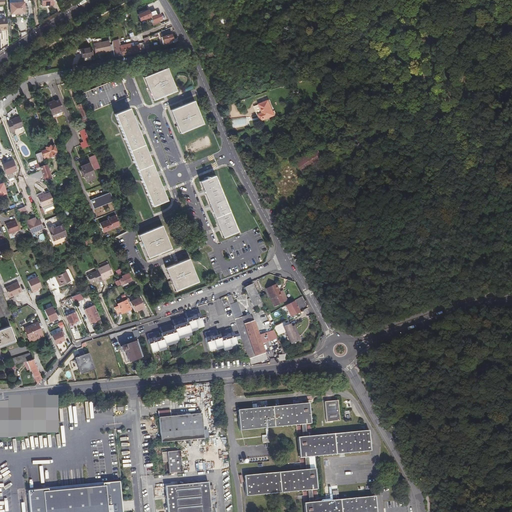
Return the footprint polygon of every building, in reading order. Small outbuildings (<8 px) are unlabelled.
[(9,4),(10,15),(15,15),(20,15),(20,14),(25,14),(24,3),(9,4)] [(154,12),(147,16),(149,19),(148,20),(149,22),(148,23),(148,24),(150,23),(151,26),(155,24),(154,23),(159,20),(156,16),(155,16),(154,12)] [(133,19),(129,21),(134,31),(138,29),(133,19)] [(161,39),(162,42),(164,46),(169,43),(169,42),(173,40),(171,35),(162,39),(161,39)] [(113,39),(113,50),(115,56),(146,50),(145,46),(143,42),(140,43),(140,44),(121,48),(119,38),(113,39)] [(110,42),(93,44),(96,55),(111,52),(110,42)] [(91,48),(81,50),(83,59),(93,57),(91,48)] [(165,68),(141,78),(151,101),(174,91),(165,68)] [(126,96),(119,78),(90,91),(98,109),(113,102),(126,96)] [(424,88),(419,91),(428,111),(434,109),(424,88)] [(257,115),(259,121),(273,115),(267,100),(258,104),(261,113),(257,115)] [(59,101),(55,102),(59,113),(63,112),(59,101)] [(192,101),(169,111),(178,134),(202,124),(192,101)] [(52,116),(59,113),(55,102),(53,103),(53,102),(47,104),(52,116)] [(77,106),(82,116),(86,114),(82,104),(77,106)] [(127,109),(112,115),(151,207),(166,201),(127,109)] [(83,128),(92,124),(87,114),(86,114),(82,116),(79,117),(83,128)] [(23,127),(20,117),(11,121),(12,122),(8,124),(12,134),(16,132),(15,130),(23,127)] [(85,144),(86,148),(90,147),(86,137),(86,136),(85,133),(81,135),(85,144)] [(188,144),(191,151),(211,143),(208,136),(188,144)] [(45,148),(46,150),(42,152),(44,157),(45,160),(46,160),(47,161),(48,160),(48,159),(49,159),(49,158),(54,156),(53,153),(56,152),(53,146),(50,147),(49,147),(48,145),(46,146),(46,148),(45,148)] [(316,150),(297,162),(303,172),(323,160),(316,150)] [(3,164),(7,174),(13,172),(17,171),(13,161),(3,164)] [(94,176),(88,162),(80,165),(82,169),(83,172),(86,179),(94,176)] [(40,168),(41,170),(42,174),(49,171),(47,165),(40,168)] [(203,192),(218,185),(214,176),(199,182),(203,192)] [(218,185),(203,192),(222,238),(237,232),(218,185)] [(94,209),(113,201),(110,192),(90,200),(94,209)] [(51,196),(50,194),(46,196),(47,197),(38,200),(42,209),(54,204),(51,196)] [(32,232),(44,228),(40,218),(36,219),(36,218),(34,219),(34,217),(27,220),(32,232)] [(4,223),(8,234),(19,231),(15,220),(4,223)] [(47,227),(52,241),(67,236),(62,224),(53,227),(52,225),(47,227)] [(160,226),(137,236),(147,259),(170,249),(160,226)] [(91,240),(82,242),(84,249),(92,246),(91,240)] [(9,251),(6,242),(1,245),(4,253),(9,251)] [(188,259),(165,269),(174,292),(198,282),(188,259)] [(98,270),(99,272),(101,276),(103,281),(109,278),(108,277),(114,275),(109,265),(101,269),(98,270)] [(205,265),(197,268),(201,277),(209,273),(205,265)] [(62,273),(67,283),(71,281),(67,271),(62,273)] [(101,276),(99,272),(88,277),(92,285),(97,283),(99,282),(99,283),(103,281),(101,276)] [(62,285),(67,283),(62,273),(57,275),(62,285)] [(128,273),(122,276),(121,273),(117,275),(119,279),(120,280),(122,285),(131,281),(128,273)] [(38,290),(37,288),(42,286),(38,276),(29,280),(34,291),(38,290)] [(18,281),(5,287),(10,297),(23,291),(18,281)] [(261,303),(253,284),(245,287),(254,306),(261,303)] [(277,285),(266,289),(274,307),(287,302),(282,291),(279,292),(277,285)] [(0,287),(0,303),(6,318),(12,315),(12,313),(2,293),(0,287)] [(80,292),(71,296),(74,303),(83,299),(80,292)] [(134,312),(144,308),(139,296),(129,300),(134,312)] [(231,296),(227,297),(232,311),(235,320),(242,317),(237,303),(234,304),(232,296),(231,296)] [(126,301),(118,305),(118,306),(115,308),(118,315),(127,311),(128,312),(131,311),(126,301)] [(296,306),(294,302),(285,307),(291,318),(300,313),(297,309),(299,308),(298,306),(296,306)] [(43,309),(49,322),(57,318),(51,305),(43,309)] [(101,320),(95,307),(86,310),(92,324),(101,320)] [(197,327),(203,325),(200,315),(198,316),(196,310),(185,314),(188,321),(186,321),(187,324),(186,324),(183,318),(172,321),(174,328),(173,328),(174,331),(172,331),(170,325),(160,328),(162,335),(160,335),(161,338),(160,339),(158,332),(147,335),(149,342),(148,343),(151,352),(164,347),(164,345),(178,341),(178,340),(177,338),(191,334),(190,331),(198,329),(197,327)] [(278,311),(270,314),(272,320),(280,318),(278,311)] [(75,312),(65,316),(69,325),(78,321),(75,312)] [(235,320),(243,342),(256,337),(248,315),(242,317),(235,320)] [(290,324),(284,327),(292,344),(301,340),(294,326),(292,327),(290,324)] [(9,327),(0,329),(0,345),(14,340),(9,327)] [(223,349),(236,345),(235,341),(241,339),(239,334),(233,336),(230,329),(219,332),(221,339),(220,339),(219,336),(218,336),(216,330),(205,334),(207,340),(206,340),(209,349),(222,345),(223,347),(223,349)] [(62,330),(51,335),(55,344),(58,342),(58,343),(59,343),(60,342),(61,341),(64,340),(62,335),(64,334),(62,330)] [(41,331),(27,337),(32,349),(46,343),(41,331)] [(243,342),(251,366),(264,362),(256,337),(243,342)] [(135,343),(121,347),(126,363),(142,358),(139,347),(136,348),(135,343)] [(11,360),(12,366),(32,359),(30,353),(11,360)] [(89,353),(74,358),(79,375),(95,370),(89,353)] [(288,360),(284,353),(278,356),(279,357),(278,357),(280,362),(288,360)] [(33,359),(27,361),(29,365),(30,365),(31,369),(37,384),(42,379),(33,359)] [(238,411),(239,431),(301,425),(302,437),(298,438),(300,460),(304,460),(305,471),(244,477),(246,495),(307,490),(308,503),(304,504),(304,511),(376,511),(375,496),(313,502),(312,489),(317,489),(315,470),(310,470),(309,459),(371,453),(369,431),(307,437),(306,425),(310,425),(309,404),(238,411)] [(335,404),(324,405),(325,417),(336,416),(335,404)] [(201,414),(158,418),(160,443),(204,438),(201,414)] [(167,450),(162,451),(163,463),(168,462),(169,473),(183,472),(181,452),(167,453),(167,450)] [(29,490),(30,511),(122,511),(119,481),(29,490)] [(210,511),(208,482),(165,486),(167,511),(210,511)]
